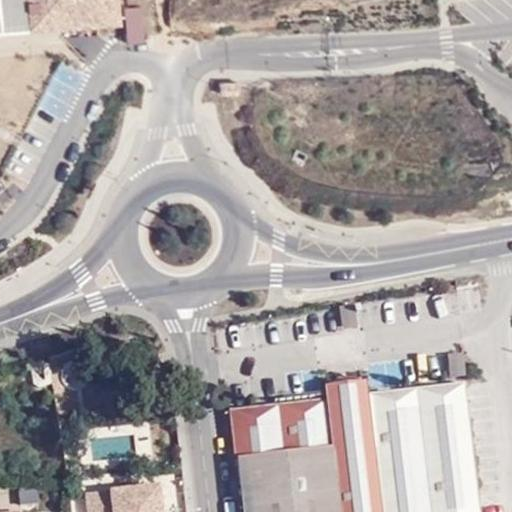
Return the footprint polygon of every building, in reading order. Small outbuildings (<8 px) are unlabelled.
[(118,0),(0,0),(0,30),(51,26),(121,20),(118,0)] [(225,405),(225,407),(239,406),(235,373),(221,375),(221,378),(225,405)] [(37,387),(50,386),(48,374),(35,377),(37,387)] [(239,406),(225,407),(225,405),(237,511),(455,511),(477,509),(461,381),(461,375),(364,387),(363,376),(321,381),(322,395),(239,406)] [(159,511),(159,493),(83,498),(83,511),(159,511)]
